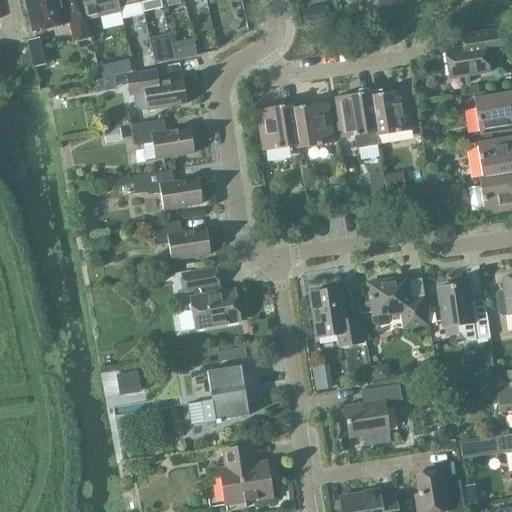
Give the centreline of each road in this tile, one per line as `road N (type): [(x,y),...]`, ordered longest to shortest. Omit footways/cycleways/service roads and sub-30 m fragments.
road 1 (residential): [(276,261),(244,247),(223,86),(264,47)]
road 2 (residential): [(276,261),(391,246),(428,255),(511,246)]
road 3 (residential): [(305,481),(276,261)]
road 4 (residential): [(264,47),(287,72),(395,61)]
